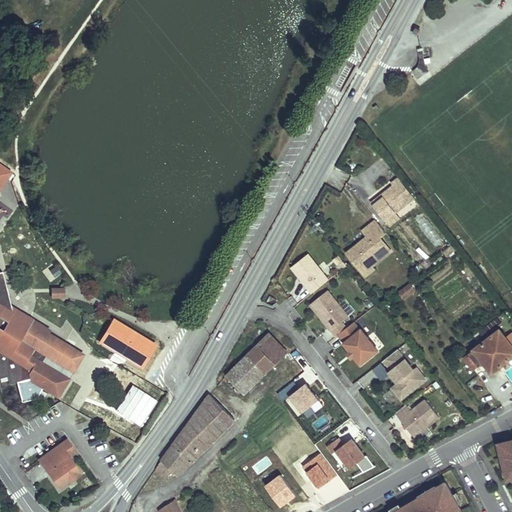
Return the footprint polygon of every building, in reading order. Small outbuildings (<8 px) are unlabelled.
[(428,73),(424,66),(413,73),(417,80),(428,73)] [(383,201),(374,208),(385,223),(395,215),(414,201),(398,181),(392,186),(394,189),(382,198),(383,201)] [(382,198),(372,206),(374,208),(383,201),(382,198)] [(395,215),(385,223),(390,229),(400,221),(395,215)] [(374,267),(393,251),(382,237),(388,233),(378,220),(365,230),(369,235),(370,237),(363,242),(365,245),(351,255),(364,271),(372,264),(374,267)] [(406,232),(398,237),(411,261),(419,257),(406,232)] [(369,235),(348,251),(351,255),(365,245),(363,242),(370,237),(369,235)] [(308,254),(291,267),(312,293),(329,280),(308,254)] [(335,259),(339,265),(344,261),(339,256),(335,259)] [(347,265),(344,261),(339,265),(342,269),(347,265)] [(372,264),(364,271),(368,276),(376,270),(374,267),(372,264)] [(384,287),(403,275),(397,265),(378,277),(384,287)] [(49,281),(61,274),(56,266),(44,273),(49,281)] [(13,312),(2,272),(0,272),(0,378),(7,376),(9,384),(17,382),(22,402),(37,398),(43,388),(54,395),(58,389),(63,388),(62,382),(65,376),(45,364),(48,358),(51,358),(56,359),(59,359),(66,347),(64,346),(65,344),(48,334),(50,331),(47,327),(45,326),(37,321),(30,319),(30,322),(26,336),(27,338),(25,342),(24,342),(3,329),(8,321),(0,315),(5,308),(13,312)] [(413,290),(409,284),(397,293),(402,299),(413,290)] [(328,290),(310,304),(331,330),(341,322),(349,317),(328,290)] [(276,299),(270,296),(266,303),(273,306),(278,302),(276,299)] [(26,336),(30,322),(13,312),(5,308),(0,315),(8,321),(3,329),(24,342),(26,336)] [(336,336),(339,334),(346,328),(341,322),(331,330),(336,336)] [(361,365),(379,350),(362,329),(361,330),(354,322),(346,328),(339,334),(345,342),(343,343),(350,351),(351,352),(353,351),(355,354),(353,356),(354,357),(361,365)] [(511,345),(500,331),(464,359),(475,372),(485,364),(493,374),(511,359),(511,345)] [(269,334),(226,376),(244,394),(287,352),(269,334)] [(73,372),(83,354),(65,344),(64,346),(66,347),(59,359),(56,359),(51,358),(48,358),(73,372)] [(426,380),(418,369),(415,371),(398,350),(384,361),(391,370),(389,372),(398,383),(407,395),(426,380)] [(48,358),(45,364),(65,376),(69,379),(73,372),(48,358)] [(372,370),(381,382),(390,375),(381,363),(372,370)] [(289,397),(303,414),(321,400),(306,382),(289,397)] [(401,399),(407,395),(398,383),(392,388),(401,399)] [(130,385),(117,413),(137,422),(150,395),(130,385)] [(58,397),(63,388),(58,389),(54,395),(58,397)] [(191,463),(235,420),(210,394),(173,444),(191,463)] [(281,400),(287,411),(295,406),(288,395),(281,400)] [(426,400),(411,411),(406,405),(396,413),(415,437),(440,417),(426,400)] [(317,430),(329,422),(325,416),(312,424),(317,430)] [(332,452),(344,445),(339,438),(328,446),(332,452)] [(68,440),(39,462),(59,489),(81,472),(70,457),(76,451),(68,440)] [(362,473),(371,468),(358,441),(334,452),(343,471),(358,464),(362,473)] [(175,477),(191,463),(173,444),(161,462),(171,473),(175,477)] [(156,469),(166,479),(171,473),(161,462),(156,469)] [(462,511),(462,510),(459,505),(453,495),(446,482),(438,487),(436,488),(437,490),(420,500),(419,498),(402,508),(395,511),(462,511)] [(420,500),(437,490),(436,488),(438,487),(437,485),(418,496),(419,498),(420,500)] [(463,502),(457,492),(453,495),(459,505),(463,502)] [(180,511),(176,499),(167,505),(169,511),(180,511)] [(392,511),(395,511),(402,508),(400,503),(390,509),(392,511)]
